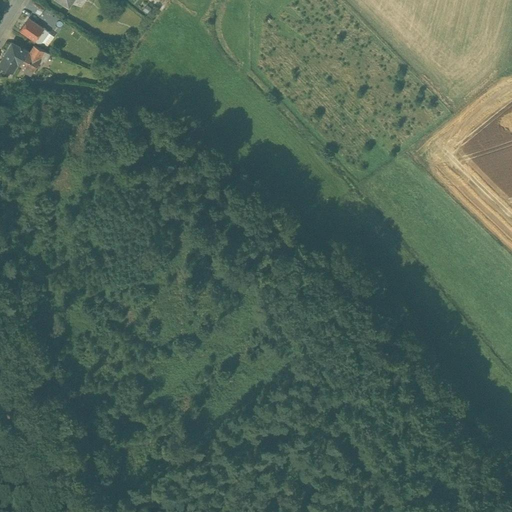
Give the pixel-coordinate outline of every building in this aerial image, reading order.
[(48,9),(42,13),(50,28),(57,25),(48,9)] [(29,18),(19,31),(34,42),(44,29),(29,18)] [(44,29),(34,42),(40,46),(49,33),(44,29)] [(20,48),(12,44),(1,62),(0,62),(0,68),(3,71),(3,70),(12,75),(18,65),(33,74),(41,60),(40,60),(30,54),(22,49),(23,49),(21,48),(20,48)] [(44,52),(34,47),(30,54),(40,60),(44,52)]
